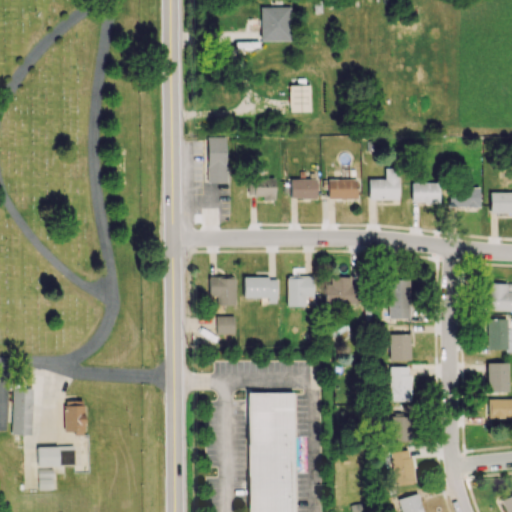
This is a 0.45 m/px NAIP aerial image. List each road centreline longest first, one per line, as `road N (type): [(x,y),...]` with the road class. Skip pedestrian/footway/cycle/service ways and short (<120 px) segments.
road 1 (secondary): [(172,0),(175,511)]
road 2 (residential): [(511,250),(367,240),(174,243)]
road 3 (residential): [(455,246),(452,457),(464,511)]
